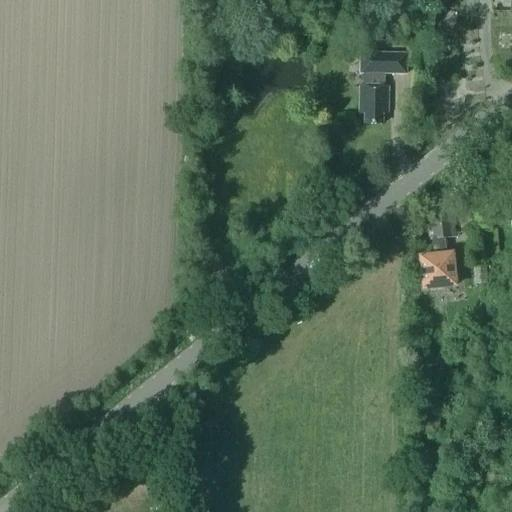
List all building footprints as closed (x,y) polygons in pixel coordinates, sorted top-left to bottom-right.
[(478,11),(478,0),(466,0),(467,5),(466,11),(478,11)] [(368,18),(354,18),(354,28),(367,28),(368,18)] [(360,73),(363,73),(381,74),(405,74),(406,54),(360,53),(360,73)] [(364,113),(364,124),(382,124),(382,114),(387,114),(388,86),(381,86),(381,74),(363,73),(363,85),(359,85),(359,113),(364,113)] [(448,216),(446,200),(431,201),(432,209),(427,209),(429,240),(432,240),(434,256),(420,257),(422,289),(454,286),(452,254),(446,255),(444,239),(455,238),(452,216),(448,216)] [(471,233),(473,259),(486,257),(484,232),(471,233)]
